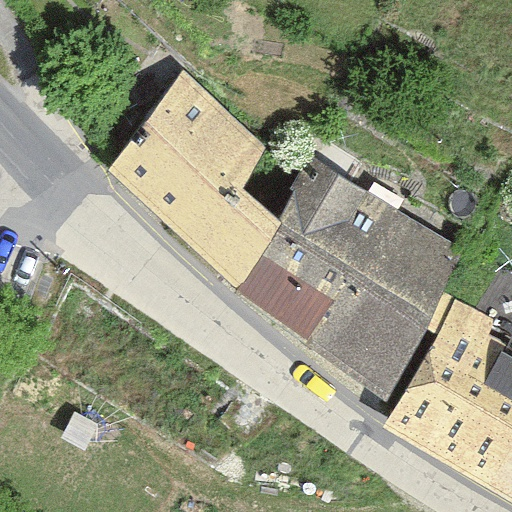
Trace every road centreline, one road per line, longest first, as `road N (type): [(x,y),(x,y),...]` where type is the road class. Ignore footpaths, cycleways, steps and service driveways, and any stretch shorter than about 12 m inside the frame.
road 1 (secondary): [(487,511),(296,392),(143,261),(64,180)]
road 2 (unclassified): [(49,164),(46,89),(0,17)]
